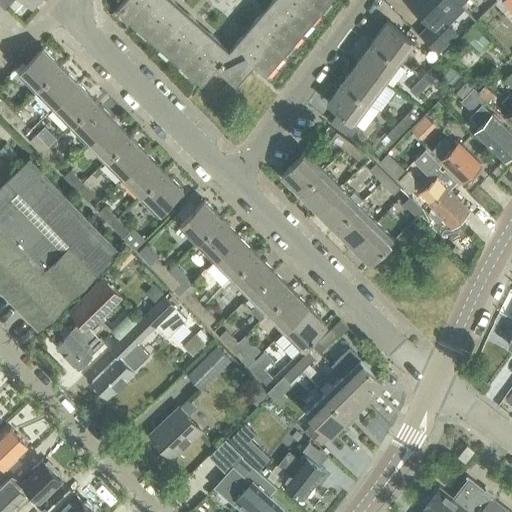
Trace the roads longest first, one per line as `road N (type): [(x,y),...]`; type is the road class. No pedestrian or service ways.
road 1 (residential): [(435,376),(230,183)]
road 2 (residential): [(230,183),(58,18),(74,0)]
road 3 (residential): [(230,183),(360,0)]
road 4 (residential): [(151,511),(0,350)]
road 5 (tertiary): [(435,376),(511,228)]
road 6 (tertiary): [(351,511),(405,438),(435,376)]
